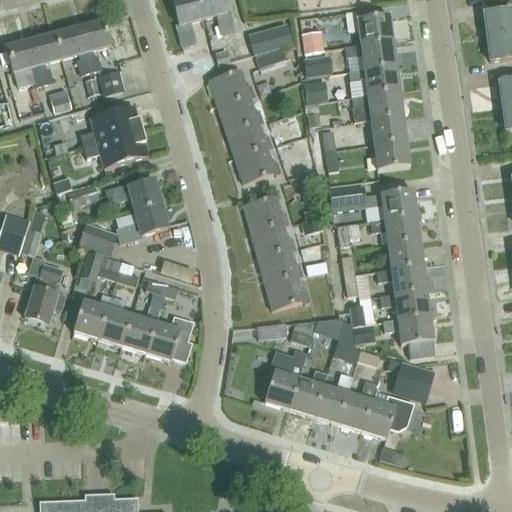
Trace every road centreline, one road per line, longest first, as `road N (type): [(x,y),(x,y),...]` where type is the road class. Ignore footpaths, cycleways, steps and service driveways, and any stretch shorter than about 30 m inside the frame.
road 1 (residential): [(507,511),(432,0)]
road 2 (residential): [(198,434),(222,307),(217,248),(138,0)]
road 3 (residential): [(198,434),(0,371)]
road 4 (residential): [(506,511),(322,475)]
road 5 (residential): [(322,475),(198,434)]
